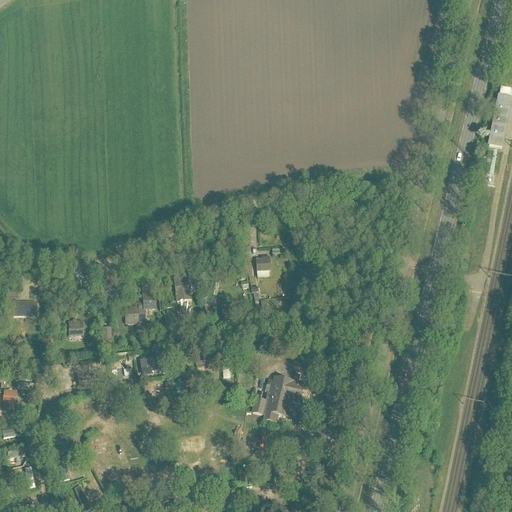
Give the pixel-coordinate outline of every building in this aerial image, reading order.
[(509,101),(510,93),(501,91),(499,100),(509,101)] [(501,153),(511,104),(499,101),(489,150),(501,153)] [(257,273),(270,272),(269,258),(264,259),(265,262),(256,263),(257,273)] [(179,281),(179,280),(173,281),(178,305),(192,303),(188,280),(179,281)] [(253,302),(266,300),(266,295),(258,296),(258,289),(252,290),(253,302)] [(126,328),(146,326),(145,313),(152,313),(151,300),(138,301),(138,303),(133,304),(133,309),(129,310),(129,312),(125,312),(126,328)] [(26,304),(20,304),(18,304),(18,302),(13,302),(13,319),(37,319),(37,305),(26,304)] [(223,321),(236,320),(235,306),(229,307),(230,309),(221,310),(223,321)] [(69,325),(69,328),(69,339),(82,338),(81,324),(69,325)] [(144,376),(160,374),(158,361),(142,362),(144,376)] [(91,382),(102,381),(101,364),(90,365),(91,382)] [(300,406),(304,387),(274,380),(270,397),(267,396),(266,404),(255,401),(252,415),(265,418),(264,423),(277,426),(278,418),(286,420),(290,404),(300,406)] [(32,385),(32,392),(37,391),(37,396),(44,396),(44,385),(32,385)] [(16,408),(17,394),(7,393),(7,395),(4,394),(3,406),(16,408)] [(74,406),(71,410),(83,418),(90,409),(83,404),(79,409),(74,406)] [(23,430),(6,433),(8,440),(25,437),(23,430)] [(93,436),(94,443),(112,441),(111,434),(93,436)] [(98,451),(100,461),(112,459),(110,449),(98,451)] [(223,459),(223,450),(210,450),(210,460),(223,459)] [(23,452),(8,455),(9,462),(15,461),(22,459),(25,459),(23,452)] [(121,469),(105,487),(112,492),(127,475),(121,469)] [(35,471),(16,475),(18,481),(36,477),(35,471)] [(89,493),(96,491),(94,485),(87,487),(89,493)] [(191,502),(190,511),(208,511),(209,503),(191,502)]
